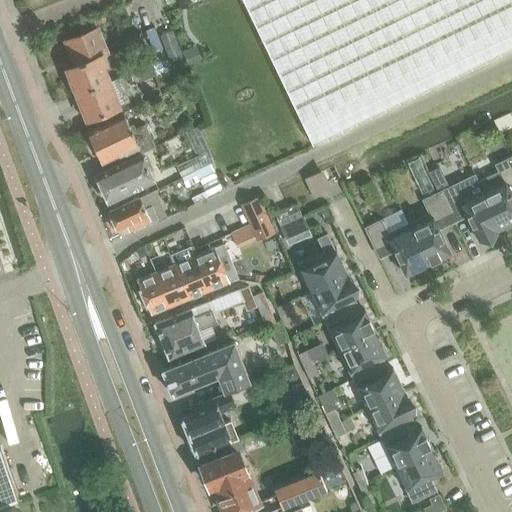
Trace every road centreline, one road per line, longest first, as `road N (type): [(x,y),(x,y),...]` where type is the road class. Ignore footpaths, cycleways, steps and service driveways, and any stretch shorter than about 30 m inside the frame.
road 1 (residential): [(498,511),(411,319),(511,271)]
road 2 (primary): [(180,511),(114,331),(75,263)]
road 3 (primary): [(75,263),(90,344),(153,511)]
road 4 (primary): [(75,263),(0,64)]
